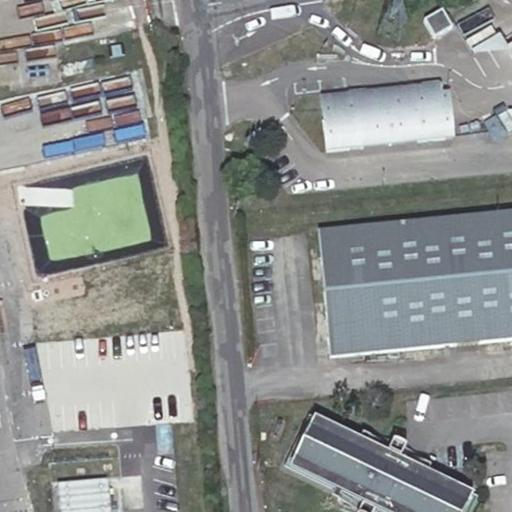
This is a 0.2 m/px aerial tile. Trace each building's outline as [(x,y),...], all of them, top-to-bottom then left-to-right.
[(502,37),(475,52),(510,50),(502,37)] [(152,144),(140,76),(93,84),(96,101),(90,110),(72,113),(80,157),(152,144)] [(326,96),(330,150),(449,143),(446,104),(445,88),(326,96)] [(446,104),(449,143),(457,142),(454,104),(446,104)] [(172,244),(164,159),(121,163),(129,248),(172,244)] [(511,211),(322,225),(330,344),(511,330),(511,211)] [(400,461),(405,451),(395,444),(388,454),(313,412),(283,465),(360,506),(356,511),(370,511),(371,511),(372,511),(472,511),(477,503),(400,461)] [(108,511),(105,476),(54,481),(57,511),(108,511)]
